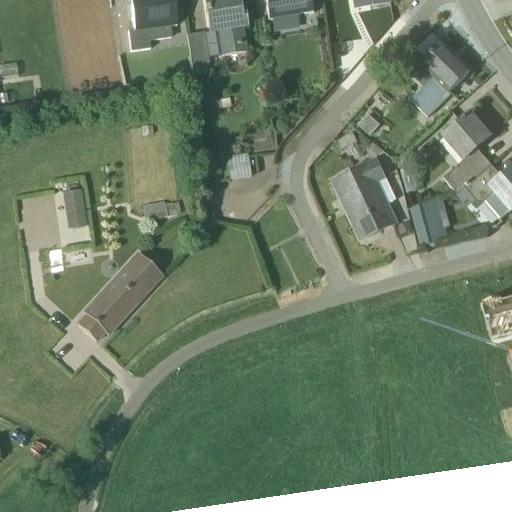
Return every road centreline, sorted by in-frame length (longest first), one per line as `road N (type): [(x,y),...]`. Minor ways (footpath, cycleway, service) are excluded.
road 1 (unclassified): [(346,298),(236,331),(169,366),(122,422),(86,511)]
road 2 (unclassified): [(346,298),(298,194),(297,173),(439,0)]
road 3 (unclassified): [(511,251),(346,298)]
road 4 (track): [(109,448),(77,421),(43,436),(0,482)]
